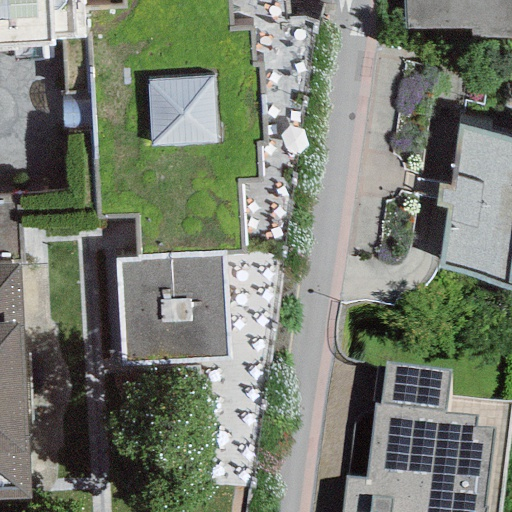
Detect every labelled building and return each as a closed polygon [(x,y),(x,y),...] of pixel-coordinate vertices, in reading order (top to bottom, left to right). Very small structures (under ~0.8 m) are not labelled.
[(0,0),(0,50),(14,51),(14,43),(49,45),(48,35),(80,34),(79,0),(0,0)] [(231,0),(118,0),(119,7),(85,9),(86,37),(60,39),(63,95),(90,93),(98,218),(138,216),(140,257),(224,252),(249,250),(244,171),(259,171),(257,140),(271,140),(264,28),(233,30),(231,0)] [(511,0),(400,0),(401,30),(467,29),(468,38),(511,37),(511,0)] [(511,141),(459,126),(457,134),(440,275),(511,288),(511,141)] [(224,252),(140,257),(112,259),(119,366),(231,359),(224,252)] [(19,262),(0,262),(0,502),(29,501),(19,262)] [(452,403),(388,394),(383,436),(376,436),(367,493),(349,491),(345,511),(490,511),(496,465),(477,465),(478,451),(446,446),(452,403)]
